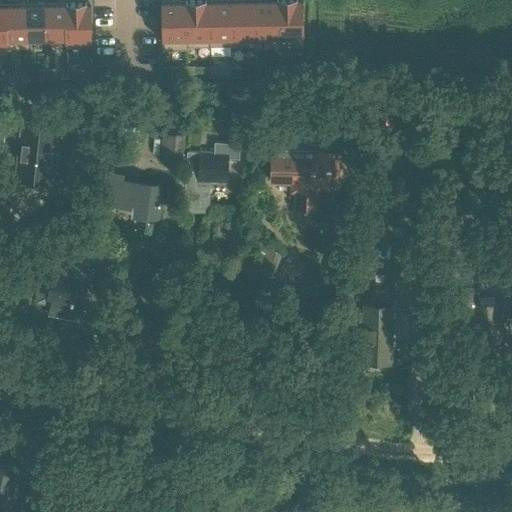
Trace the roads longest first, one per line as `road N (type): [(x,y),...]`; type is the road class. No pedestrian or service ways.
road 1 (track): [(17,384),(410,446),(511,450)]
road 2 (track): [(100,511),(17,384)]
